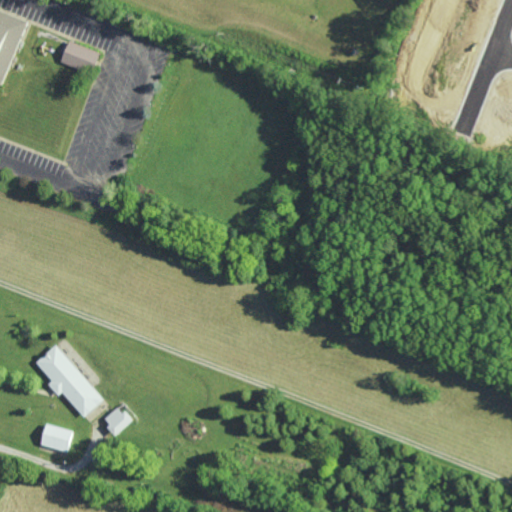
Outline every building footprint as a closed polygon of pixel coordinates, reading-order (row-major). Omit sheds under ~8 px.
[(0,10),(30,23),(3,86),(0,84),(0,10)] [(94,75),(63,62),(71,42),(102,54),(94,75)] [(106,400),(85,418),(63,392),(59,396),(50,386),(54,382),(38,364),(59,346),(106,400)] [(120,408),(125,415),(129,412),(136,421),(117,437),(110,428),(113,426),(107,419),(120,408)] [(49,425),(75,432),(69,453),(43,445),(49,425)]
